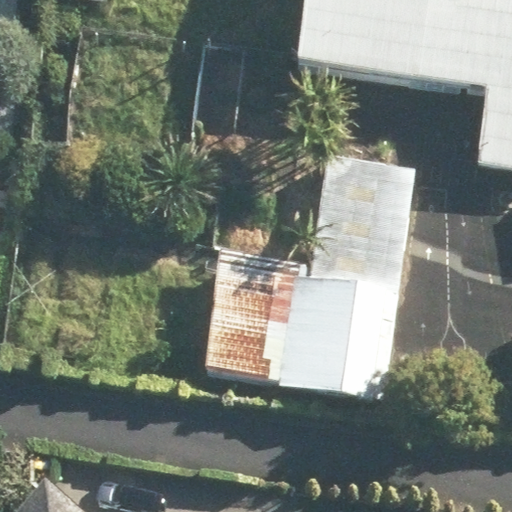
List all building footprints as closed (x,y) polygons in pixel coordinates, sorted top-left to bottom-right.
[(511,0),(305,0),(296,79),(486,102),(477,176),(511,179),(511,0)] [(176,63),(111,57),(103,153),(168,158),(176,63)] [(391,409),(423,183),(326,170),(220,155),(188,381),(391,409)] [(0,240),(11,241),(17,164),(0,162),(0,240)] [(88,511),(50,481),(24,511),(88,511)]
